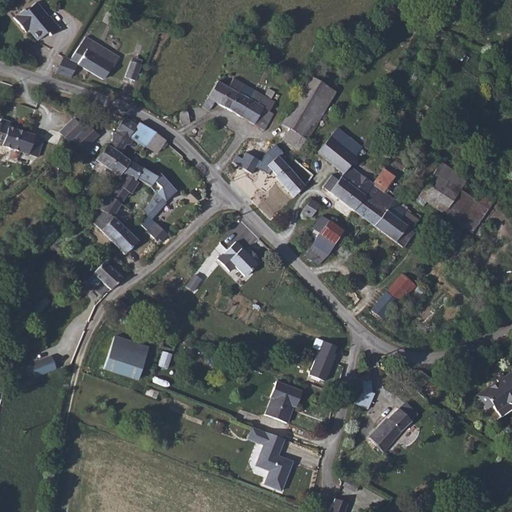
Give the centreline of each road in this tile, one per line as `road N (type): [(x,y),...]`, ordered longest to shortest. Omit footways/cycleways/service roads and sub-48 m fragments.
road 1 (unclassified): [(0,68),(119,103),(163,129),(229,193)]
road 2 (unclassified): [(83,345),(100,310),(229,193)]
road 3 (unclassified): [(229,193),(358,333)]
road 4 (track): [(49,511),(83,345)]
road 5 (unclassified): [(358,333),(380,348),(429,358),(476,344),(511,321)]
road 6 (unclassified): [(322,485),(358,333)]
